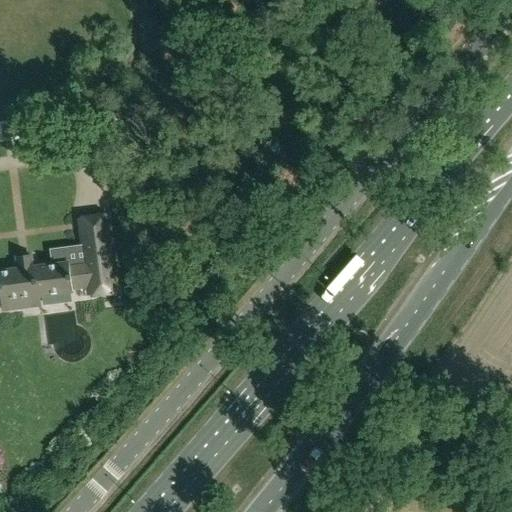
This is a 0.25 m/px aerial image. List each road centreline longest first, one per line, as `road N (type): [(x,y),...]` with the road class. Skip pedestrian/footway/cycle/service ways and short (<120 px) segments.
road 1 (unclassified): [(75,511),(511,10)]
road 2 (primary): [(511,91),(148,511)]
road 3 (primary): [(261,511),(511,175)]
